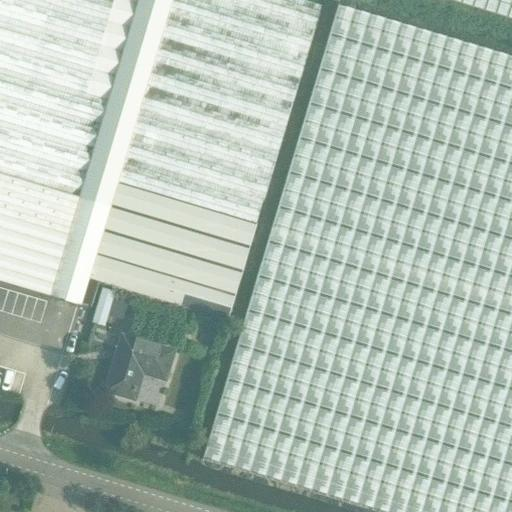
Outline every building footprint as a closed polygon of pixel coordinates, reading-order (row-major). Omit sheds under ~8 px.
[(0,0),(0,176),(78,200),(111,209),(82,306),(74,332),(84,335),(99,284),(227,322),(320,7),(295,0),(0,0)] [(511,0),(441,0),(511,21),(511,0)] [(376,511),(511,511),(511,60),(342,10),(206,462),(376,511)] [(0,281),(50,296),(78,200),(0,176),(0,281)] [(111,209),(78,200),(50,296),(82,306),(111,209)] [(116,293),(102,288),(91,323),(105,327),(116,293)] [(166,382),(175,352),(122,336),(104,393),(135,402),(144,375),(166,382)]
